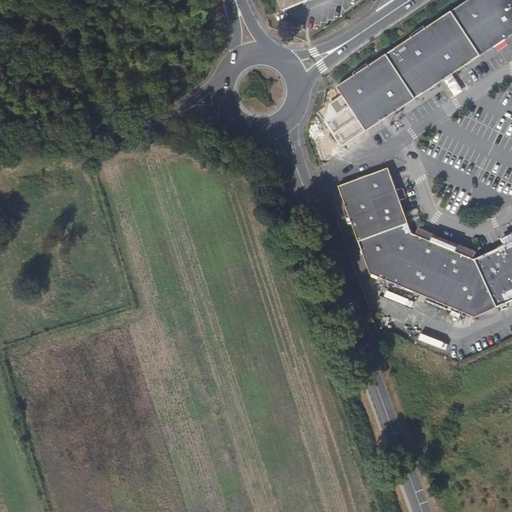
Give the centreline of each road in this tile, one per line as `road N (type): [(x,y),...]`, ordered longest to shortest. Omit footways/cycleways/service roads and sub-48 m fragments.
road 1 (tertiary): [(279,126),(426,511)]
road 2 (residential): [(180,119),(73,152),(0,156)]
road 3 (tertiary): [(412,0),(296,76)]
